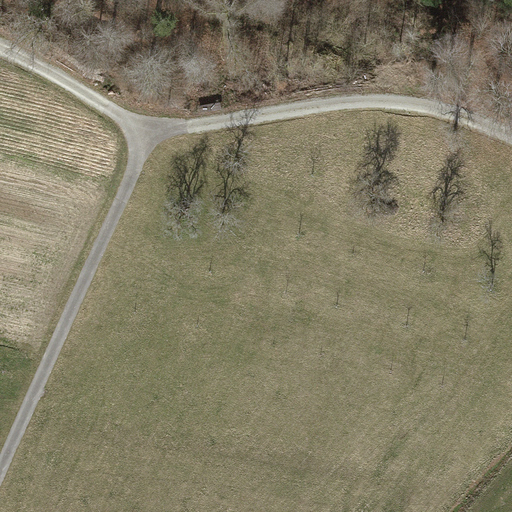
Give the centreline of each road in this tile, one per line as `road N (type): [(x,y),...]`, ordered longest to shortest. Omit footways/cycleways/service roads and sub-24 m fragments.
road 1 (track): [(0,48),(143,136),(339,105),(438,107),(511,136)]
road 2 (track): [(0,467),(143,136)]
